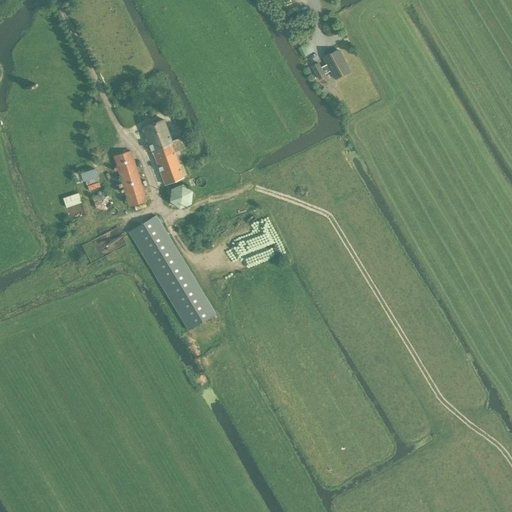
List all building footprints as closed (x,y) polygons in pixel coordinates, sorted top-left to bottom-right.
[(319,63),(312,67),(318,79),(325,75),(324,74),(331,71),(335,79),(349,71),(338,50),(324,58),(327,64),(321,67),(319,63)] [(163,119),(142,127),(151,152),(152,152),(172,144),(171,142),(163,119)] [(172,144),(152,152),(153,155),(164,185),(183,177),(174,152),(183,148),(182,145),(180,139),(171,142),(172,144)] [(129,206),(146,201),(131,151),(114,157),(129,206)] [(97,177),(94,169),(80,173),(83,182),(97,177)] [(171,189),(169,201),(179,208),(190,203),(191,192),(182,184),(171,189)] [(188,331),(215,314),(155,216),(128,232),(188,331)]
